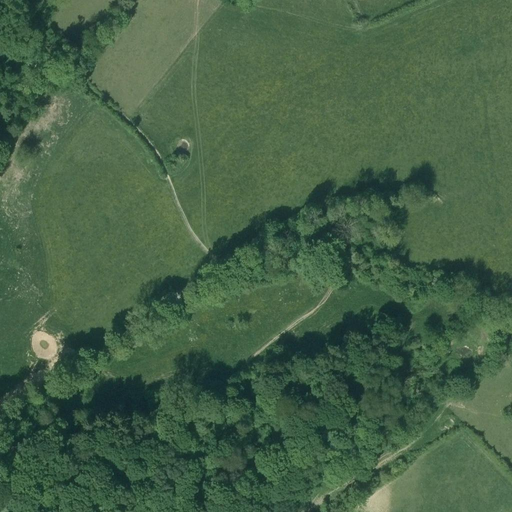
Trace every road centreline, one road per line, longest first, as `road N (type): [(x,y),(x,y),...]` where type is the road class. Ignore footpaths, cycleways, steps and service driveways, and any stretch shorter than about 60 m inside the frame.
road 1 (track): [(0,12),(48,40),(140,133),(185,223),(220,263),(248,270),(318,257),(354,261)]
road 2 (track): [(354,261),(461,288),(511,355)]
